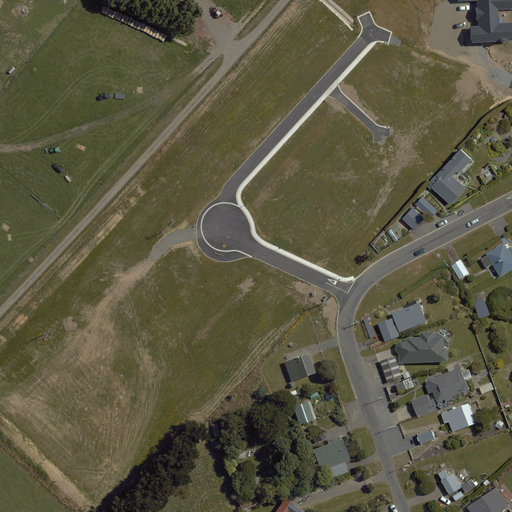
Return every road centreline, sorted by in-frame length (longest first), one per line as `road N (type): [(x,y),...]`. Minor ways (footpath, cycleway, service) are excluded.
road 1 (residential): [(405,511),(344,333),(353,295)]
road 2 (residential): [(353,295),(380,267),(511,200)]
road 3 (residential): [(353,295),(252,248),(225,226)]
